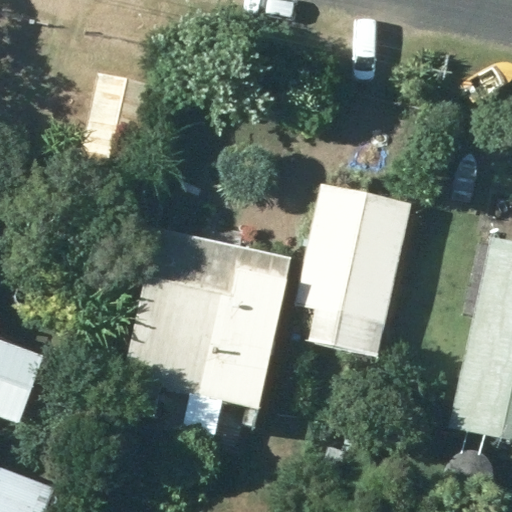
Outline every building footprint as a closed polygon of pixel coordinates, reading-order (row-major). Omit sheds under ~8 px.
[(98,74),(73,174),(129,187),(153,87),(98,74)] [(375,357),(409,205),(319,186),(293,303),(312,308),(304,342),(375,357)] [(158,388),(255,411),(290,259),(154,228),(112,411),(151,419),(158,388)] [(511,443),(511,246),(487,241),(446,429),(511,443)] [(0,422),(15,428),(41,359),(0,343),(0,422)] [(42,511),(51,491),(0,471),(0,511),(42,511)]
